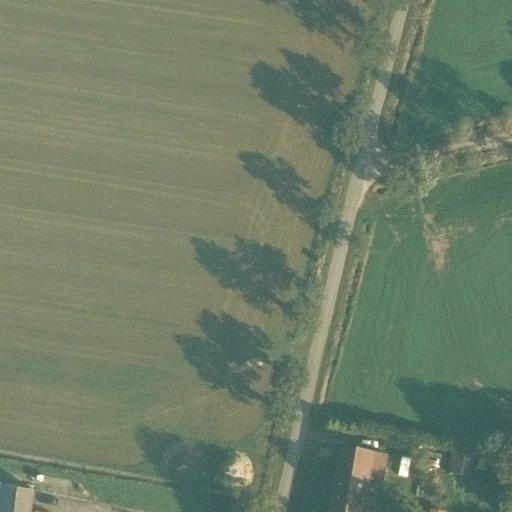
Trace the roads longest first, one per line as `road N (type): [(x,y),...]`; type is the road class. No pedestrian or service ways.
road 1 (unclassified): [(281,511),(401,0)]
road 2 (track): [(359,158),(385,162),(511,140)]
